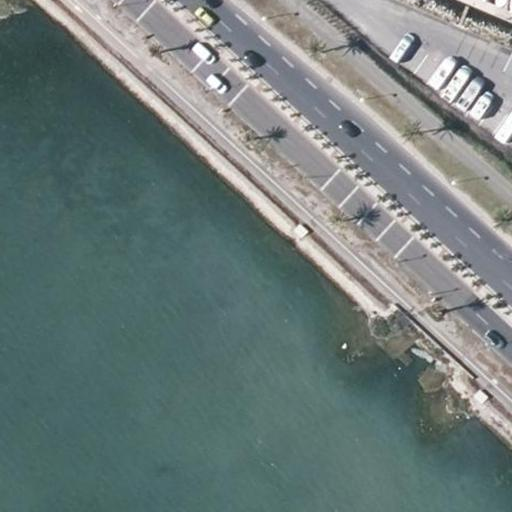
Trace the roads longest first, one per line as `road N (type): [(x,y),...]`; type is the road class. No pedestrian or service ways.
road 1 (primary): [(138,0),(511,341)]
road 2 (primary): [(511,286),(195,0)]
